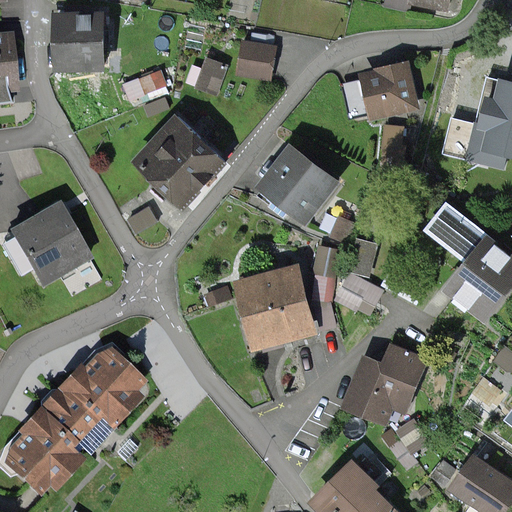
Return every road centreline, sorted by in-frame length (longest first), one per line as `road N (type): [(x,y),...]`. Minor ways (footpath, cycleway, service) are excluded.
road 1 (residential): [(148,282),(325,62),(359,45),(451,34),(477,22),(494,0)]
road 2 (residential): [(316,511),(148,282)]
road 3 (unknown): [(243,418),(420,289)]
road 4 (residential): [(148,282),(112,310),(19,356),(0,391)]
road 5 (residential): [(148,282),(60,132)]
road 6 (residential): [(60,132),(41,87),(36,0)]
